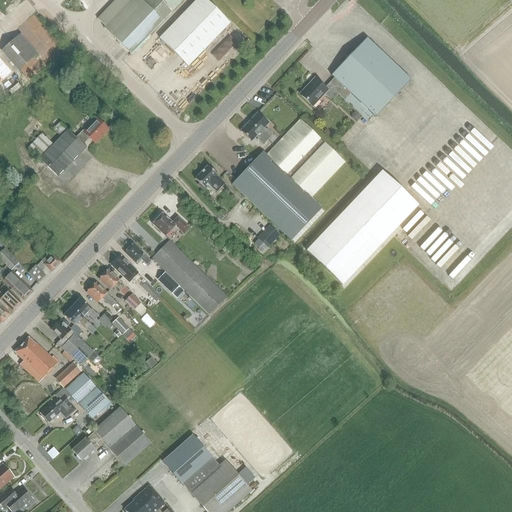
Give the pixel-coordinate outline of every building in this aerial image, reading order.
[(182,0),(114,0),(97,19),(105,27),(103,28),(130,54),(171,12),(182,0)] [(196,0),(159,38),(188,66),(229,23),(205,0),(196,0)] [(18,70),(36,54),(20,35),(1,51),(18,70)] [(218,61),(237,43),(231,36),(212,54),(218,61)] [(376,117),(411,80),(367,39),(332,76),(334,78),(325,88),(315,79),(300,95),(313,106),(324,94),(332,101),(339,94),(346,101),(351,94),(376,117)] [(267,140),(272,134),(267,129),(266,130),(264,128),(268,123),(257,113),(249,122),(267,140)] [(41,133),(27,148),(39,160),(57,177),(85,148),(82,145),(89,138),(95,144),(108,130),(96,119),(83,132),(82,131),(75,139),(67,131),(59,123),(52,129),(61,137),(53,145),(41,133)] [(262,152),(232,185),(291,241),(321,208),(310,198),(344,163),(299,120),(266,155),(262,152)] [(263,145),(267,140),(249,122),(240,131),(251,141),(255,137),(258,139),(257,139),(263,145)] [(439,203),(440,205),(494,149),(481,137),(476,142),(469,136),(420,187),(425,193),(421,197),(433,209),(439,203)] [(216,193),(224,184),(217,177),(218,177),(215,174),(216,172),(212,168),(210,170),(207,166),(194,179),(198,183),(197,185),(203,190),(208,185),(216,193)] [(418,206),(381,171),(305,251),(342,286),(418,206)] [(216,215),(222,220),(226,215),(221,210),(216,215)] [(162,214),(152,224),(165,237),(175,226),(183,234),(189,228),(177,217),(171,223),(162,214)] [(280,235),(269,225),(257,238),(267,248),(280,235)] [(420,250),(460,286),(477,266),(461,252),(459,254),(447,242),(448,241),(443,236),(438,241),(432,236),(420,250)] [(169,241),(151,259),(209,315),(226,297),(169,241)] [(151,261),(150,261),(133,244),(124,253),(135,263),(139,259),(146,266),(151,261)] [(0,252),(0,260),(10,271),(18,263),(4,248),(0,252)] [(51,272),(61,263),(52,255),(48,251),(45,253),(47,255),(41,262),(36,266),(35,265),(28,273),(38,283),(45,276),(40,271),(45,266),(51,272)] [(120,257),(111,266),(122,277),(127,272),(133,278),(137,273),(131,268),(131,267),(120,257)] [(128,291),(124,286),(118,281),(119,281),(108,270),(98,280),(109,290),(114,285),(120,291),(119,292),(123,296),(128,291)] [(32,292),(20,280),(11,272),(3,280),(24,301),(32,292)] [(171,295),(179,287),(164,272),(157,280),(171,295)] [(115,303),(111,300),(106,294),(95,283),(86,293),(97,303),(101,298),(111,307),(115,303)] [(156,302),(160,298),(145,283),(141,287),(156,302)] [(3,297),(0,293),(0,300),(13,312),(21,304),(8,291),(3,297)] [(140,303),(131,294),(124,301),(134,310),(141,317),(147,310),(140,304),(140,303)] [(82,318),(82,317),(86,313),(91,318),(91,319),(94,321),(98,316),(96,314),(96,315),(80,299),(72,307),(82,318)] [(0,322),(2,324),(10,315),(0,305),(0,322)] [(84,319),(82,317),(82,318),(72,307),(63,316),(73,325),(69,329),(77,337),(82,332),(75,325),(78,322),(91,335),(95,330),(84,320),(84,319)] [(110,323),(103,315),(97,320),(105,328),(110,323)] [(132,333),(118,317),(111,323),(122,334),(121,335),(125,340),(132,333)] [(77,337),(69,329),(59,320),(50,329),(61,339),(56,344),(79,367),(93,352),(77,337)] [(28,338),(14,352),(22,360),(22,361),(40,379),(55,362),(35,343),(35,344),(28,338)] [(100,358),(94,353),(88,359),(93,364),(95,363),(100,361),(100,358)] [(150,358),(145,362),(150,368),(156,364),(150,358)] [(81,372),(72,362),(54,379),(62,388),(81,372)] [(54,396),(58,401),(53,405),(51,404),(40,414),(48,423),(59,413),(65,419),(75,410),(69,403),(73,399),(77,404),(78,404),(91,419),(109,403),(83,374),(65,390),(63,388),(54,396)] [(98,446),(96,443),(100,439),(124,466),(150,444),(118,408),(93,430),(94,432),(85,440),(84,439),(72,450),(81,461),(94,450),(98,446)] [(162,462),(205,511),(227,511),(251,491),(225,461),(219,466),(192,436),(162,462)] [(0,487),(12,477),(2,466),(0,467),(0,487)] [(124,510),(125,511),(154,511),(164,503),(149,485),(133,500),(134,502),(124,510)] [(15,494),(9,488),(0,496),(0,505),(4,510),(7,507),(11,511),(15,511),(25,503),(27,505),(33,501),(22,488),(15,494)]
